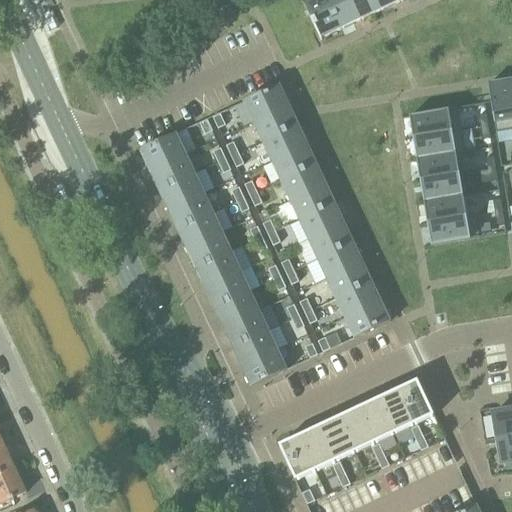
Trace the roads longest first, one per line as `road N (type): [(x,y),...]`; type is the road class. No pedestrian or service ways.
road 1 (residential): [(177,380),(205,334),(108,127),(57,121)]
road 2 (residential): [(211,447),(439,342),(511,330)]
road 3 (secondary): [(177,380),(57,121)]
road 4 (residential): [(74,511),(0,352)]
road 5 (secondary): [(57,121),(1,0)]
